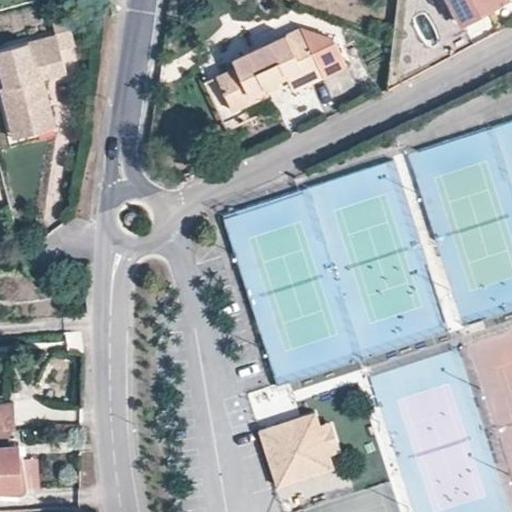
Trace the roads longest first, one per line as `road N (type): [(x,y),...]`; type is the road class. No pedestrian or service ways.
road 1 (residential): [(162,212),(511,41)]
road 2 (residential): [(126,511),(111,299),(125,244)]
road 3 (residential): [(125,190),(119,144),(144,0)]
